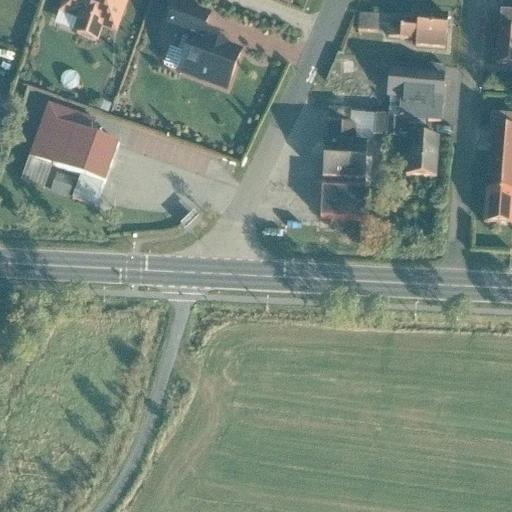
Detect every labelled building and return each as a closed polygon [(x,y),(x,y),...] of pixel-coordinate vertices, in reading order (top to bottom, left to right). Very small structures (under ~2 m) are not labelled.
[(96,29),(111,34),(123,0),(61,0),(56,17),(75,24),(70,40),(90,47),(96,29)] [(269,0),(293,8),(295,0),(269,0)] [(511,0),(497,0),(494,70),(511,70),(511,0)] [(187,35),(199,39),(204,24),(171,12),(163,36),(184,43),(187,35)] [(446,55),(448,19),(407,17),(406,30),(396,29),(395,44),(413,46),(413,53),(446,55)] [(375,40),(377,21),(357,19),(355,38),(375,40)] [(187,35),(184,43),(171,78),(226,98),(242,54),(199,39),(187,35)] [(441,124),(444,83),(384,78),(382,105),(401,106),(400,121),(441,124)] [(119,85),(109,81),(97,114),(108,117),(119,85)] [(95,126),(50,109),(30,164),(102,191),(117,150),(90,140),(95,126)] [(361,188),(362,153),(357,153),(358,129),(347,129),(347,116),(321,115),(319,187),(361,188)] [(483,193),(481,227),(511,228),(511,132),(488,131),(485,193),(483,193)] [(160,137),(152,156),(206,177),(213,157),(160,137)] [(436,183),(438,143),(405,142),(403,182),(436,183)] [(343,196),(320,196),(320,223),(343,223),(343,196)]
